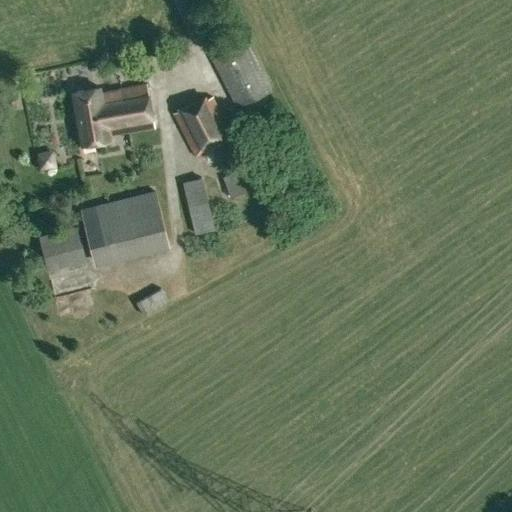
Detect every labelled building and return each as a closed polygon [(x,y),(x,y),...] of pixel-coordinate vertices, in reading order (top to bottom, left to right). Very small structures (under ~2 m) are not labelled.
[(210,52),(238,107),(271,90),(243,35),(210,52)] [(72,92),(82,145),(109,140),(108,135),(154,127),(147,84),(100,92),(99,87),(72,92)] [(173,114),(196,158),(235,138),(214,97),(209,99),(206,94),(177,108),(179,111),(173,114)] [(36,152),(39,170),(57,167),(54,149),(36,152)] [(223,178),(232,197),(255,188),(247,168),(223,178)] [(184,182),(195,235),(216,230),(204,178),(184,182)] [(85,225),(93,260),(168,242),(155,191),(81,209),(85,225)] [(39,237),(48,271),(87,261),(79,226),(39,237)] [(136,302),(144,315),(168,301),(160,288),(136,302)]
